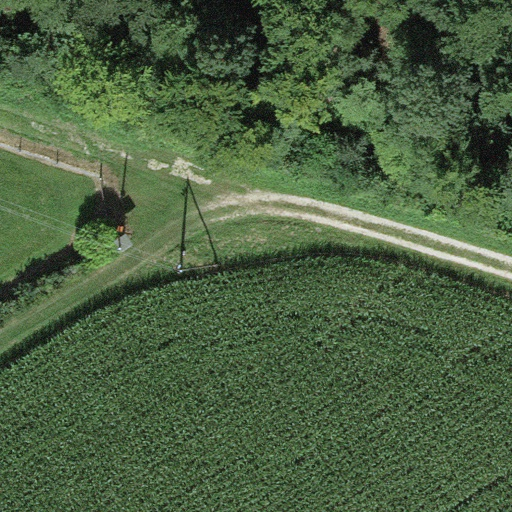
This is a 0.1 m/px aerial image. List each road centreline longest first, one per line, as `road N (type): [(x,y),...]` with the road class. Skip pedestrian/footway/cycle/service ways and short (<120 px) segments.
road 1 (track): [(0,118),(223,204),(0,329)]
road 2 (track): [(511,287),(223,204)]
